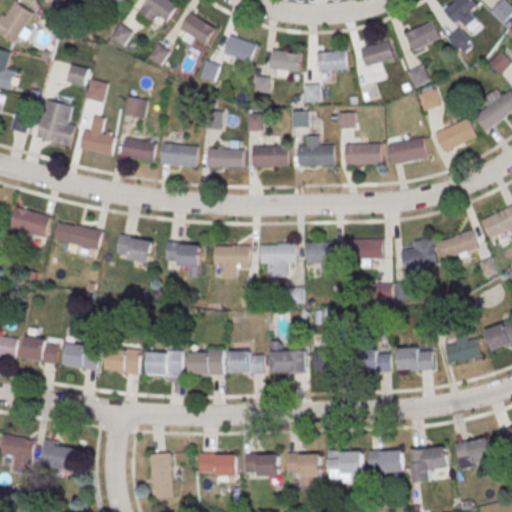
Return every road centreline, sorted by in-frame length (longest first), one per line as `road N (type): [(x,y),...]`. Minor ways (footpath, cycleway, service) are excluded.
road 1 (residential): [(511,156),(461,185),(377,204),(174,202),(0,166)]
road 2 (residential): [(511,386),(407,410),(159,416),(0,395)]
road 3 (residential): [(385,0),(327,14),(241,0)]
